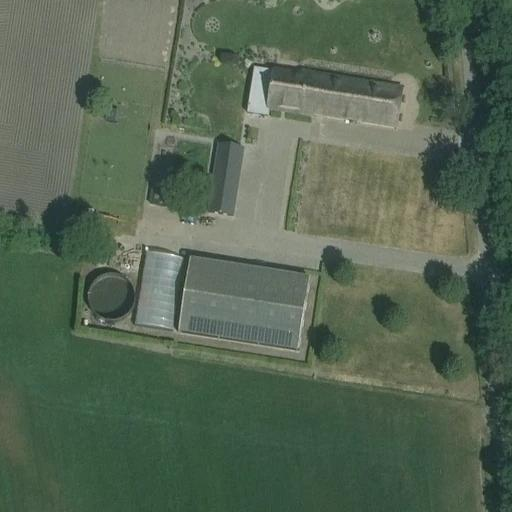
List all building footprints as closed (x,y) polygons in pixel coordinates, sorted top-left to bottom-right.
[(396,130),(403,90),(302,74),(301,79),(255,71),(248,115),(267,118),(268,108),(338,119),(338,120),(396,130)] [(216,164),(209,215),(232,218),(239,170),(240,167),(216,164)] [(180,207),(186,171),(164,168),(158,203),(180,207)] [(310,282),(190,263),(179,335),(300,353),(310,282)] [(100,284),(98,286),(95,287),(93,289),(91,291),(89,294),(88,296),(87,299),(86,301),(86,304),(86,307),(86,309),(87,312),(88,315),(89,317),(91,320),(93,322),(95,324),(97,325),(99,326),(102,327),(104,328),(106,328),(110,329),(112,328),(115,328),(118,327),(121,325),(124,323),(125,322),(127,320),(129,318),(130,315),(131,312),(132,310),(132,308),(132,305),(132,302),(131,300),(131,298),(130,296),(129,294),(127,292),(125,289),(123,287),(120,285),(117,284),(114,283),(110,283),(106,283),(103,283),(100,284)]
